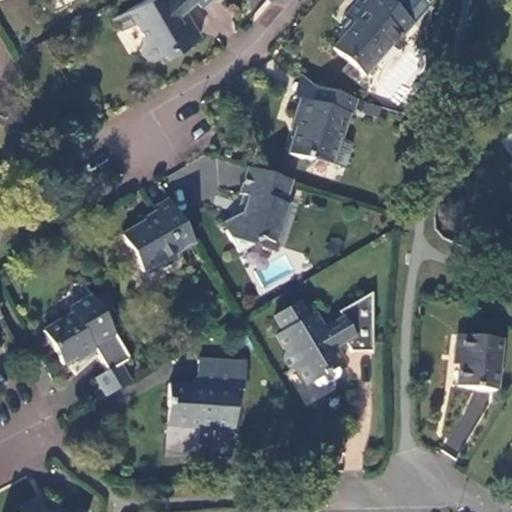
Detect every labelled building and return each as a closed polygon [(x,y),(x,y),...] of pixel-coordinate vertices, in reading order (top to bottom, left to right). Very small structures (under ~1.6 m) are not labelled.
[(203,8),(211,0),(143,0),(128,10),(135,23),(144,38),(142,39),(139,49),(148,63),(163,54),(165,57),(200,38),(189,19),(186,12),(194,6),(203,8)] [(414,21),(389,0),(365,0),(364,2),(362,0),(359,0),(346,15),(355,23),(334,47),(365,74),(400,34),(401,35),(414,21)] [(121,33),(135,23),(128,10),(114,19),(121,33)] [(313,103),(317,88),(312,86),(300,76),(293,98),(299,100),(313,103)] [(351,118),(357,100),(317,88),(313,103),(299,100),(292,119),(297,122),(288,157),(310,163),(311,160),(333,167),(341,141),(348,117),(351,118)] [(353,144),(341,141),(333,167),(345,170),(353,144)] [(283,206),(289,182),(247,169),(238,195),(245,197),(240,215),(222,225),(239,254),(253,247),(262,241),(273,244),(278,244),(289,208),(283,206)] [(176,253),(193,243),(168,201),(151,211),(155,217),(120,237),(142,274),(159,264),(164,264),(174,258),(176,253)] [(275,253),(278,244),(273,244),(262,241),(253,247),(275,253)] [(111,331),(83,282),(31,312),(61,364),(78,354),(80,356),(91,351),(91,348),(89,345),(111,331)] [(339,319),(333,322),(336,328),(325,335),(322,329),(314,315),(308,318),(299,303),(274,318),(281,333),(277,336),(284,350),(282,359),(289,372),(298,375),(306,388),(312,384),(315,389),(323,390),(340,380),(342,374),(339,368),(343,366),(338,355),(335,351),(345,344),(349,349),(350,353),(354,354),(375,355),(370,296),(337,314),(339,319)] [(336,328),(333,322),(322,329),(325,335),(336,328)] [(499,388),(505,337),(461,332),(459,351),(462,352),(458,384),(499,388)] [(338,355),(349,349),(345,344),(335,351),(338,355)] [(167,387),(162,436),(194,439),(209,440),(210,434),(231,435),(234,392),(242,393),(244,365),(197,362),(195,382),(186,388),(167,387)] [(88,384),(99,403),(123,388),(113,370),(88,384)] [(194,439),(162,436),(160,455),(192,458),(194,439)] [(62,511),(56,510),(55,511),(42,511),(36,501),(21,509),(22,511),(62,511)]
